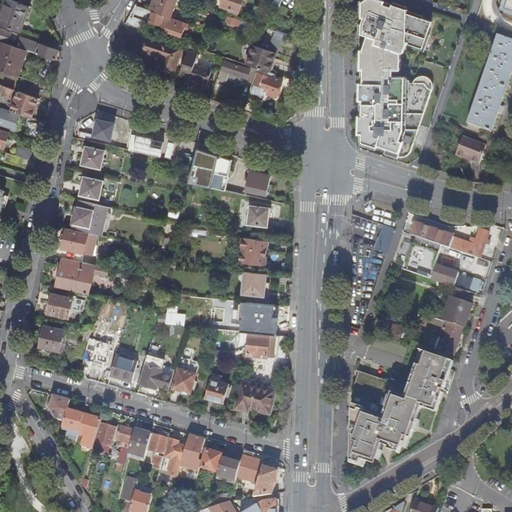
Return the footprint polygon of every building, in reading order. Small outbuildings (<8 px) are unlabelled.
[(10,0),(8,0),(0,22),(0,24),(2,25),(16,30),(17,31),(19,31),(21,32),(22,32),(31,7),(10,0)] [(156,0),(153,11),(154,12),(157,12),(175,19),(176,16),(173,15),(176,5),(178,0),(156,0)] [(223,0),(222,7),(240,12),(243,0),(223,0)] [(412,150),(433,87),(433,85),(433,82),(432,80),(431,78),(429,76),(426,75),(424,75),(421,75),(419,76),(417,77),(415,79),(413,84),(409,84),(408,82),(408,79),(402,76),(392,76),(392,70),(401,70),(401,52),(404,52),(406,46),(422,51),(432,21),(408,13),(409,10),(382,0),(363,0),(358,4),(358,22),(360,23),(359,28),(358,38),(364,41),(360,53),(357,53),(356,74),(359,74),(358,87),(356,87),(355,106),(358,106),(358,120),(355,120),(354,140),(358,140),(359,147),(374,153),(375,151),(385,155),(384,157),(397,161),(401,159),(405,158),(408,156),(410,154),(412,150)] [(280,6),(275,4),(273,11),(280,13),(281,14),(285,16),(284,18),(289,20),(290,16),(286,14),(288,9),(280,6)] [(134,9),(132,14),(147,18),(150,10),(136,6),(134,9)] [(157,12),(154,12),(151,21),(161,25),(160,29),(167,32),(182,37),(185,29),(187,23),(184,22),(175,19),(157,12)] [(130,16),(127,24),(143,29),(146,22),(130,16)] [(239,20),(229,17),(227,23),(237,26),(239,20)] [(187,23),(185,29),(192,31),(194,25),(187,23)] [(511,40),(497,36),(467,126),(492,133),(499,113),(502,114),(504,107),(502,106),(511,75),(511,40)] [(160,41),(150,38),(146,48),(145,52),(162,58),(164,59),(162,65),(176,70),(180,57),(183,49),(174,46),(160,41)] [(28,40),(25,49),(27,50),(34,53),(37,54),(41,44),(28,40)] [(25,49),(3,42),(0,50),(0,70),(18,76),(27,50),(25,49)] [(41,44),(37,54),(56,60),(59,51),(41,44)] [(256,68),(259,69),(266,71),(275,75),(276,75),(281,60),(277,59),(279,54),(256,46),(250,66),(256,68)] [(186,57),(180,75),(207,85),(212,70),(195,65),(199,55),(188,52),(186,57)] [(257,72),(224,61),(217,80),(226,83),(227,81),(230,73),(242,77),(254,81),(257,73),(257,72)] [(257,72),(257,73),(259,74),(251,94),(264,98),(266,91),(268,92),(268,94),(278,97),(284,80),(275,77),(275,75),(266,71),(259,69),(258,71),(257,72)] [(230,73),(227,81),(239,85),(242,77),(230,73)] [(47,88),(28,81),(26,87),(45,94),(47,88)] [(14,90),(0,84),(0,90),(3,91),(2,95),(11,98),(14,90)] [(29,117),(32,118),(39,98),(18,91),(12,112),(19,114),(29,117)] [(0,125),(15,131),(20,116),(1,110),(0,113),(0,125)] [(115,125),(99,121),(95,136),(112,140),(115,125)] [(10,132),(0,128),(0,147),(5,149),(10,132)] [(470,164),(477,144),(462,139),(454,158),(470,164)] [(478,166),(485,147),(477,144),(470,164),(478,166)] [(26,158),(31,160),(33,152),(19,148),(16,156),(23,158),(26,158)] [(105,152),(87,148),(84,165),(101,168),(105,152)] [(16,156),(7,153),(5,161),(20,166),(23,158),(16,156)] [(196,159),(195,165),(191,178),(190,183),(201,186),(208,162),(196,159)] [(511,165),(505,162),(502,169),(511,172),(511,165)] [(272,177),(251,172),(247,191),(268,195),(272,177)] [(104,182),(86,178),(82,195),(100,199),(104,182)] [(73,224),(72,230),(97,236),(98,236),(103,237),(105,226),(103,220),(105,217),(107,214),(109,211),(109,208),(78,201),(76,211),(73,210),(70,224),(73,224)] [(270,209),(252,207),(250,224),(268,227),(270,209)] [(375,248),(388,252),(397,227),(384,223),(375,248)] [(416,238),(442,246),(445,236),(446,235),(416,225),(412,236),(416,238)] [(72,230),(67,229),(62,249),(84,254),(93,256),(98,236),(97,236),(72,230)] [(442,246),(481,259),(489,234),(480,230),(475,245),(445,236),(442,246)] [(436,266),(442,246),(416,238),(404,271),(431,280),(454,288),(470,293),(476,295),(478,288),(465,285),(465,287),(457,284),(459,274),(436,266)] [(172,240),(166,239),(164,248),(170,250),(172,240)] [(269,242),(243,239),(241,262),(263,265),(264,257),(268,257),(269,242)] [(69,260),(62,259),(61,267),(57,284),(57,287),(56,288),(90,295),(91,290),(94,280),(95,274),(90,273),(92,265),(87,264),(69,260)] [(90,273),(95,274),(98,275),(109,277),(111,269),(108,269),(92,265),(90,273)] [(266,291),(267,274),(245,272),(243,294),(265,296),(266,291)] [(467,304),(470,293),(454,288),(451,297),(453,300),(445,322),(464,329),(472,306),(467,304)] [(69,319),(71,309),(74,299),(53,295),(49,314),(69,319)] [(252,303),(248,302),(246,325),(265,326),(267,304),(252,303)] [(179,311),(180,305),(169,304),(168,323),(187,323),(187,312),(179,311)] [(419,313),(415,326),(418,327),(420,320),(444,329),(437,349),(443,351),(444,353),(453,357),(461,336),(463,337),(466,330),(464,329),(445,322),(419,313)] [(380,317),(375,330),(401,339),(405,326),(380,317)] [(65,331),(45,327),(40,348),(60,352),(62,345),(63,345),(64,339),(63,339),(65,331)] [(271,334),(250,333),(248,355),(269,357),(271,334)] [(271,334),(269,357),(278,358),(280,335),(271,334)] [(112,345),(90,339),(89,344),(84,361),(106,366),(112,345)] [(142,352),(120,345),(118,352),(112,373),(112,375),(133,382),(142,352)] [(210,360),(225,361),(225,352),(212,351),(210,360)] [(453,363),(426,353),(423,362),(421,367),(419,367),(413,383),(416,384),(410,399),(399,395),(401,387),(359,372),(353,393),(351,461),(360,464),(362,460),(366,462),(373,464),(374,459),(376,454),(379,455),(380,452),(383,445),(389,447),(388,450),(400,454),(404,443),(407,444),(409,438),(411,439),(414,432),(411,431),(412,426),(415,427),(421,408),(436,413),(443,394),(441,393),(442,391),(444,392),(453,363)] [(166,359),(149,355),(148,355),(144,370),(140,384),(151,387),(157,389),(158,385),(160,378),(163,379),(161,386),(170,388),(171,386),(173,378),(174,376),(169,375),(162,373),(163,369),(164,364),(166,359)] [(166,370),(163,369),(162,373),(169,375),(174,376),(176,370),(176,369),(167,367),(166,370)] [(197,373),(180,368),(174,388),(191,393),(197,373)] [(229,385),(212,380),(207,398),(224,403),(229,385)] [(245,409),(247,406),(270,412),(275,390),(258,386),(244,382),(237,407),(245,409)] [(71,401),(54,396),(50,409),(57,419),(65,421),(66,418),(68,411),(71,401)] [(85,415),(68,411),(66,418),(65,421),(63,427),(80,432),(82,424),(85,415)] [(88,416),(85,415),(82,424),(80,432),(80,433),(97,438),(102,420),(88,416)] [(117,428),(103,424),(97,443),(111,447),(117,428)] [(134,433),(135,430),(121,426),(116,441),(131,445),(134,433)] [(128,453),(145,459),(147,453),(152,435),(142,431),(141,435),(134,433),(131,445),(131,446),(130,449),(128,453)] [(164,455),(168,439),(161,437),(154,435),(149,450),(164,455)] [(206,440),(190,436),(184,456),(195,459),(202,462),(203,460),(205,451),(203,450),(206,440)] [(404,443),(402,448),(408,450),(411,439),(409,438),(407,444),(404,443)] [(179,442),(171,440),(170,443),(163,468),(161,473),(172,476),(177,478),(181,461),(185,449),(186,446),(178,444),(179,442)] [(126,463),(128,453),(130,449),(125,447),(121,462),(121,464),(123,465),(124,463),(126,463)] [(222,455),(207,450),(202,468),(217,472),(222,455)] [(242,461),(237,477),(258,483),(261,475),(263,467),(264,463),(252,459),(253,454),(245,451),(242,461)] [(376,454),(374,459),(380,461),(383,453),(380,452),(379,455),(376,454)] [(183,461),(180,470),(198,475),(200,471),(202,462),(195,459),(184,456),(183,461)] [(224,456),(218,477),(236,482),(237,477),(242,461),(224,456)] [(360,464),(351,461),(350,464),(364,468),(366,462),(362,460),(360,464)] [(261,475),(258,483),(254,498),(266,496),(272,495),(276,480),(273,479),(275,470),(263,467),(261,475)] [(138,485),(139,480),(128,477),(122,498),(133,502),(136,490),(138,485)] [(138,485),(136,490),(153,495),(154,490),(138,485)] [(147,511),(149,507),(153,495),(136,490),(133,502),(129,511),(147,511)] [(233,493),(211,499),(208,509),(219,505),(230,501),(233,493)] [(236,511),(236,510),(230,501),(219,505),(208,509),(210,511),(236,511)] [(264,503),(249,511),(279,511),(280,501),(264,503)] [(412,511),(438,511),(440,508),(431,505),(429,507),(416,503),(412,511)]
